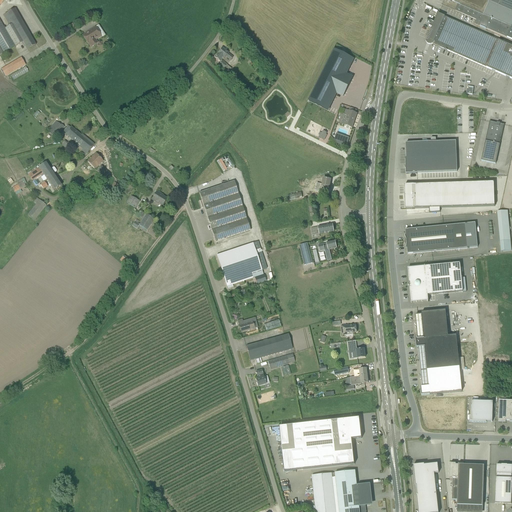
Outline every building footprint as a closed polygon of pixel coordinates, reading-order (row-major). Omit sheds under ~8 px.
[(474,24),(511,40),(511,0),(444,0),(442,6),(476,21),(474,24)] [(0,22),(0,55),(23,42),(28,50),(35,46),(15,9),(3,16),(9,26),(4,29),(0,22)] [(511,79),(511,46),(438,14),(434,23),(431,22),(431,24),(430,25),(429,26),(429,27),(432,28),(426,41),(426,43),(427,44),(428,45),(430,46),(432,45),(432,44),(436,46),(447,51),(511,79)] [(95,27),(87,33),(88,34),(87,36),(86,34),(83,37),(87,44),(88,44),(91,48),(98,43),(95,39),(100,36),(95,27)] [(228,54),(222,49),(218,54),(214,58),(220,62),(223,58),(224,59),(225,57),(230,61),(233,58),(228,54)] [(353,59),(335,50),(309,102),(327,111),(336,93),(343,97),(353,78),(345,75),(353,59)] [(6,76),(27,66),(23,58),(2,68),(6,76)] [(222,61),(218,66),(228,73),(231,69),(222,61)] [(14,80),(28,71),(26,66),(11,75),(14,80)] [(352,128),(357,114),(346,110),(344,115),(347,116),(345,121),(342,120),(341,124),(352,128)] [(489,122),(489,123),(481,161),(496,164),(504,126),(504,125),(500,124),(497,123),(497,124),(489,122)] [(57,123),(53,128),(51,127),(47,131),(53,136),(57,132),(59,134),(64,128),(61,125),(60,125),(57,123)] [(75,143),(81,135),(72,128),(71,128),(68,126),(63,132),(66,134),(66,135),(75,143)] [(344,146),(347,137),(336,134),(334,140),(338,144),(344,146)] [(87,154),(94,146),(81,135),(75,143),(83,149),(83,150),(87,154)] [(65,141),(61,145),(68,151),(71,147),(67,143),(65,141)] [(457,172),(456,142),(406,144),(406,159),(406,174),(417,174),(457,172)] [(103,162),(96,154),(87,162),(95,170),(103,162)] [(216,162),(223,172),(227,170),(221,159),(216,162)] [(62,185),(54,174),(56,172),(56,171),(54,168),(53,168),(51,169),(47,163),(28,175),(32,181),(34,179),(34,180),(43,174),(54,191),(62,185)] [(322,187),(329,189),(331,180),(323,179),(322,185),(317,184),(316,188),(313,187),(313,191),(321,193),(322,187)] [(23,182),(13,187),(15,193),(26,188),(23,182)] [(110,188),(111,189),(114,191),(117,188),(118,186),(114,182),(110,188)] [(204,208),(207,216),(241,205),(234,182),(199,193),(204,208)] [(494,183),(405,186),(405,210),(430,209),(430,214),(440,213),(440,209),(495,207),(494,183)] [(157,202),(162,206),(167,199),(160,195),(161,194),(157,192),(152,200),(156,203),(157,202)] [(303,198),(301,192),(288,196),(289,201),(303,198)] [(130,196),(126,203),(135,208),(139,202),(130,196)] [(46,206),(37,198),(34,202),(36,204),(28,215),(35,220),(46,206)] [(250,231),(242,207),(241,205),(207,216),(215,243),(250,231)] [(139,226),(147,231),(153,220),(146,215),(139,225),(135,222),(132,227),(137,230),(139,226)] [(478,248),(475,223),(405,230),(406,235),(405,236),(405,235),(404,235),(406,240),(406,244),(406,249),(407,249),(408,254),(478,248)] [(319,235),(334,232),(333,225),(318,227),(311,229),(312,236),(319,235)] [(510,241),(509,231),(499,232),(500,242),(501,252),(511,251),(510,241)] [(329,250),(337,249),(335,241),(326,243),(327,244),(324,245),(324,244),(318,246),(320,252),(325,251),(327,262),(332,261),(329,250)] [(227,287),(245,281),(253,278),(252,274),(266,269),(258,242),(216,256),(224,278),(227,287)] [(308,244),(299,246),(304,266),(313,264),(308,244)] [(125,256),(120,261),(126,266),(131,261),(125,256)] [(460,264),(425,267),(408,269),(411,303),(429,302),(428,295),(463,292),(460,264)] [(264,276),(255,279),(257,284),(266,282),(264,276)] [(421,388),(421,396),(430,395),(462,392),(458,356),(463,355),(462,343),(457,344),(456,336),(448,337),(447,320),(446,311),(422,313),(422,315),(415,316),(418,339),(416,340),(417,348),(418,348),(422,387),(421,388)] [(253,322),(239,327),(241,333),(257,328),(257,326),(254,327),(253,322)] [(347,335),(347,337),(353,336),(353,333),(357,333),(356,326),(349,326),(341,327),(342,336),(347,335)] [(284,352),(280,337),(246,347),(251,362),(251,364),(252,366),(257,365),(255,360),(284,352)] [(358,359),(365,358),(365,357),(364,350),(364,349),(356,350),(355,346),(349,346),(350,353),(353,353),(354,359),(358,359)] [(270,369),(295,362),(293,354),(287,356),(268,362),(270,369)] [(359,374),(359,377),(367,376),(367,369),(359,370),(356,371),(356,374),(359,374)] [(256,380),(258,387),(266,385),(262,371),(256,373),(257,376),(258,379),(256,380)] [(361,384),(368,383),(367,376),(359,377),(359,380),(357,380),(358,384),(361,384)] [(510,422),(511,422),(511,401),(499,401),(498,423),(506,423),(506,421),(508,421),(510,421),(510,422)] [(471,402),(471,416),(470,416),(469,423),(486,424),(486,422),(492,422),(493,402),(471,402)] [(351,440),(361,439),(358,418),(278,427),(283,472),(353,465),(351,440)] [(438,511),(434,474),(439,474),(438,464),(424,466),(424,465),(413,466),(415,487),(416,487),(417,496),(416,496),(418,511),(438,511)] [(457,501),(457,506),(483,506),(484,466),(464,466),(464,464),(458,464),(458,465),(456,465),(456,464),(450,464),(450,480),(453,480),(452,501),(457,501)] [(511,474),(511,472),(511,465),(497,465),(496,474),(497,474),(497,478),(496,478),(495,504),(511,504),(511,484),(511,478),(511,479),(511,474)] [(365,511),(365,506),(369,506),(369,500),(370,500),(369,496),(368,496),(367,486),(357,487),(356,487),(354,472),(312,476),(315,511),(365,511)]
